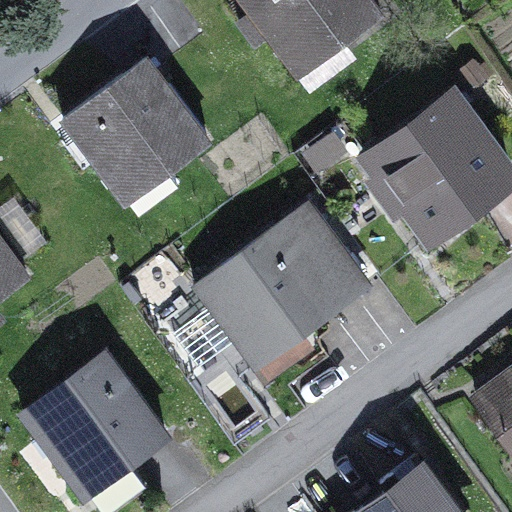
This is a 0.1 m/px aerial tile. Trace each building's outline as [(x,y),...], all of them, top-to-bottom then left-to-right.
[(269,32),(299,72),(381,11),(373,0),(244,0),(252,10),(240,19),(257,41),(269,32)] [(177,183),(167,169),(208,139),(147,56),(64,117),(125,200),(128,199),(137,212),(177,183)] [(370,156),(431,236),(511,175),(451,95),(370,156)] [(307,154),(319,171),(349,150),(337,133),(307,154)] [(0,226),(24,259),(47,241),(14,196),(0,206),(0,226)] [(311,343),(303,331),(366,284),(306,204),(196,285),(211,306),(175,332),(199,366),(238,337),(267,375),(311,343)] [(0,293),(27,274),(0,236),(0,293)] [(101,511),(107,511),(146,482),(130,460),(167,432),(106,352),(26,413),(101,511)] [(511,370),(477,396),(511,443),(511,370)] [(457,511),(423,464),(355,511),(457,511)]
